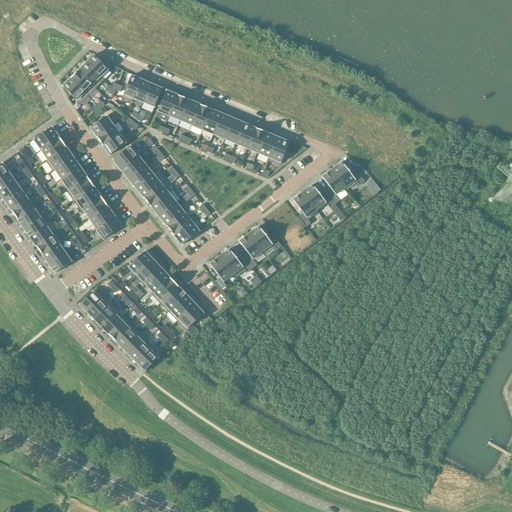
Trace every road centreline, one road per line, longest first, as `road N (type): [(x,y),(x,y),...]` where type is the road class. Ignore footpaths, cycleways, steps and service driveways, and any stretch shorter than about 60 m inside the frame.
road 1 (residential): [(182,270),(331,152),(130,67),(49,23)]
road 2 (unclassified): [(337,511),(183,429),(49,294)]
road 3 (residential): [(146,225),(40,64),(30,36),(49,23)]
road 4 (tertiary): [(174,511),(0,426)]
